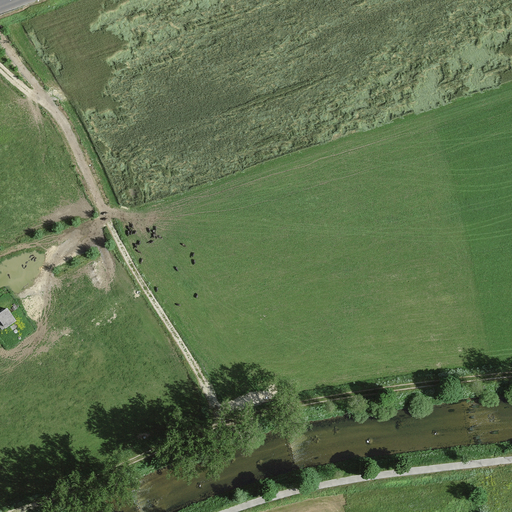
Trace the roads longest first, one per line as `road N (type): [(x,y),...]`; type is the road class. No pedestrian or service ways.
road 1 (track): [(511,372),(256,414),(2,511)]
road 2 (track): [(0,65),(60,114),(116,234),(226,425)]
road 3 (track): [(511,458),(297,491),(233,511)]
